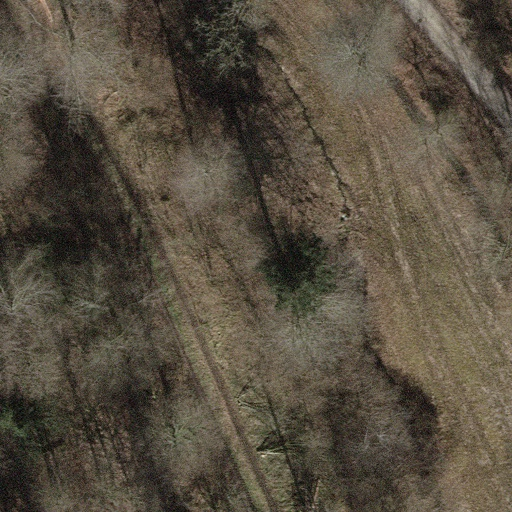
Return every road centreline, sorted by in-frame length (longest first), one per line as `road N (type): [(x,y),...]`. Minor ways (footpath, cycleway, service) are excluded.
road 1 (track): [(22,0),(114,171),(266,511)]
road 2 (track): [(511,119),(411,0)]
